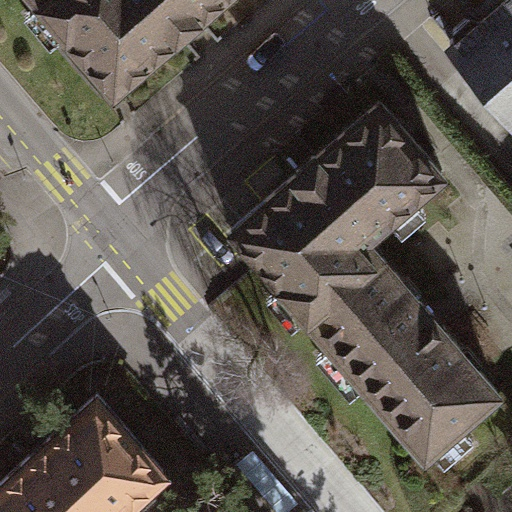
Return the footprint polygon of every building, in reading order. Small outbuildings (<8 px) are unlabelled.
[(40,0),(39,1),(114,88),(215,0),(40,0)] [(511,0),(492,0),(480,11),(469,8),(453,20),(453,34),(448,40),(511,112),(511,0)] [(441,172),(379,102),(233,229),(308,314),(378,253),(365,239),(441,172)] [(378,253),(308,314),(426,452),(497,391),(378,253)] [(0,487),(0,511),(111,511),(164,463),(99,394),(0,487)]
